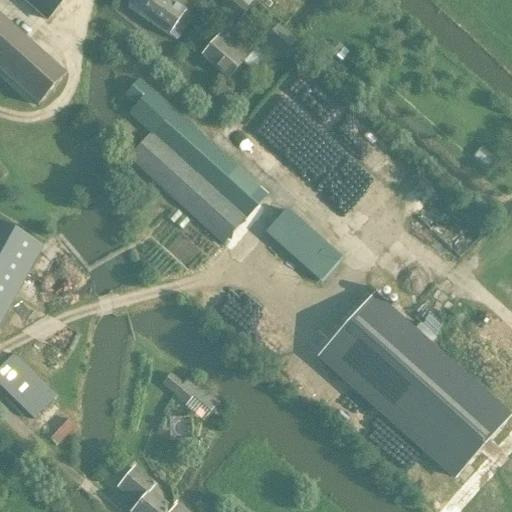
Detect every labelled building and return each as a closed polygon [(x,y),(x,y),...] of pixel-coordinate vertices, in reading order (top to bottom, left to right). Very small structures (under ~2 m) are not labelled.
[(23,0),(47,21),(66,0),(23,0)] [(176,41),(193,17),(168,0),(133,0),(127,9),(176,41)] [(231,0),(224,9),(238,21),(248,9),(238,0),(231,0)] [(0,72),(38,107),(64,77),(0,18),(0,72)] [(296,43),(277,27),(263,43),(282,59),(296,43)] [(202,57),(228,80),(253,51),(227,28),(202,57)] [(139,81),(125,98),(136,107),(129,116),(150,135),(128,159),(213,236),(205,245),(215,254),(223,245),(267,196),(151,91),(140,82),(139,81)] [(341,261),(286,212),(266,234),(321,284),(341,261)] [(0,324),(42,249),(0,225),(0,324)] [(374,295),(316,359),(332,374),(454,482),(508,421),(511,417),(403,320),(374,295)] [(0,367),(0,387),(4,391),(27,368),(13,354),(0,367)] [(162,385),(174,395),(186,406),(195,396),(170,375),(162,385)] [(38,427),(37,429),(56,448),(76,427),(57,409),(38,427)] [(137,506),(132,511),(184,511),(176,504),(171,511),(149,492),(155,486),(134,469),(117,490),(137,506)]
